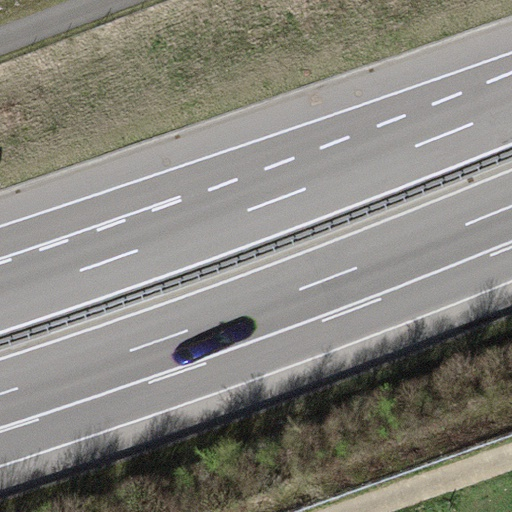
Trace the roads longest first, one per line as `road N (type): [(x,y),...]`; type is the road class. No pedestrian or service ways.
road 1 (motorway): [(0,398),(511,205)]
road 2 (motorway): [(511,110),(0,299)]
road 3 (track): [(511,459),(370,511)]
